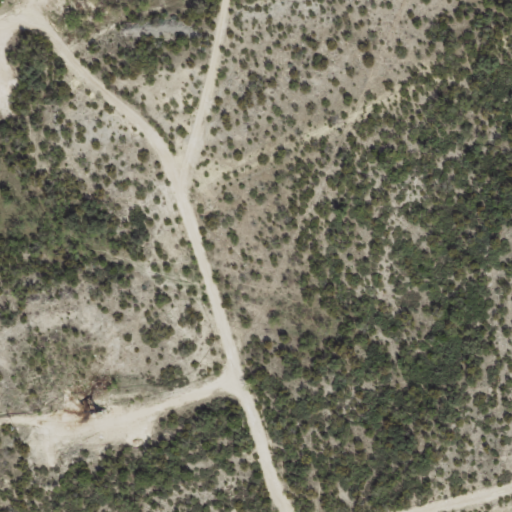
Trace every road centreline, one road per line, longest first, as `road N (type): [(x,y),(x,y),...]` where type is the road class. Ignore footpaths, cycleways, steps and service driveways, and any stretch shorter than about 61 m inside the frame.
road 1 (residential): [(0,7),(83,41),(224,161),(511,47)]
road 2 (residential): [(236,0),(219,35),(224,161),(289,287),(360,511)]
